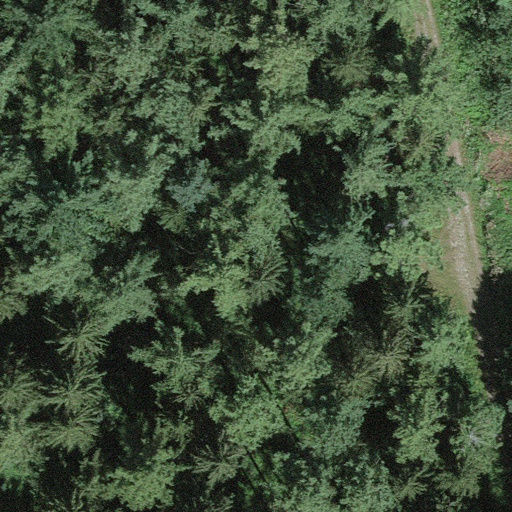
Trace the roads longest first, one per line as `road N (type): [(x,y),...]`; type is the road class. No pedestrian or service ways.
road 1 (track): [(471,254),(406,258),(0,189)]
road 2 (track): [(417,0),(511,411)]
